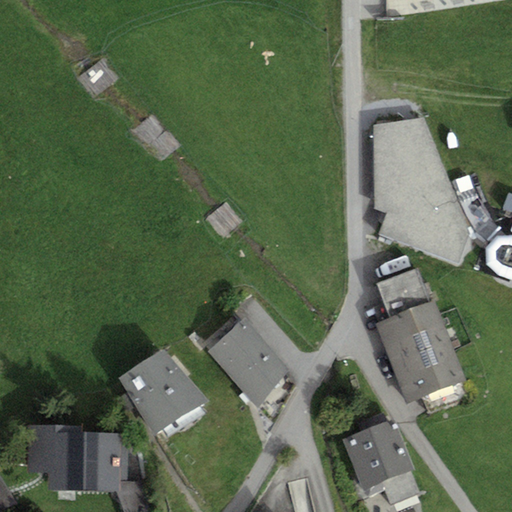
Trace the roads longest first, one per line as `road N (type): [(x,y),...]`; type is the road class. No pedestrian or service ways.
road 1 (residential): [(231,511),(327,357),(352,297),(352,0)]
road 2 (track): [(336,337),(357,350),(466,511)]
